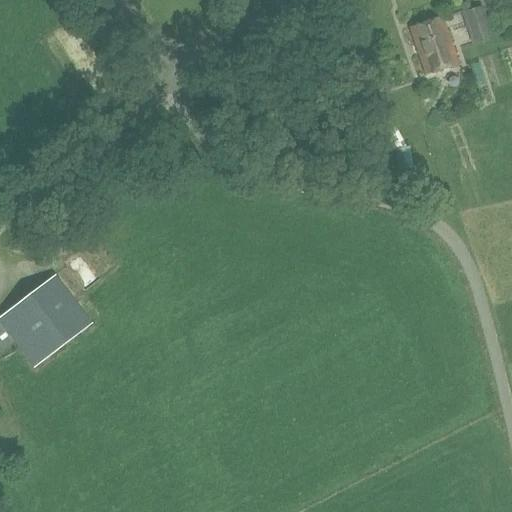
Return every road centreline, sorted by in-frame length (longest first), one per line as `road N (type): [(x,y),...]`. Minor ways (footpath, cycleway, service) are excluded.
road 1 (unclassified): [(173,82),(204,138),(248,169),(409,206),(445,228),(467,257),(511,429)]
road 2 (unclassified): [(0,225),(173,82)]
road 3 (unclassified): [(173,82),(220,43),(295,0)]
